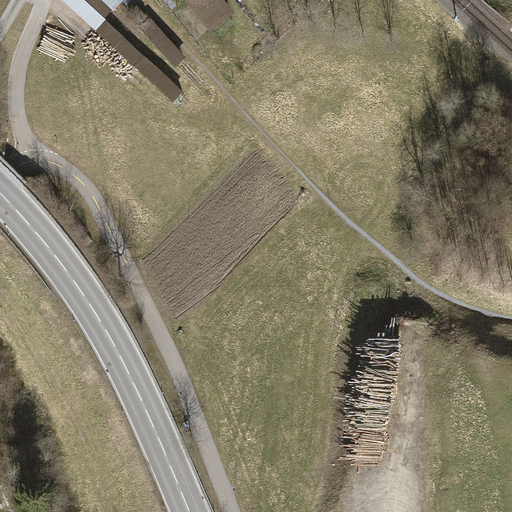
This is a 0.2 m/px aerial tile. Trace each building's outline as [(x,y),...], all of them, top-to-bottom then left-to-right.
[(126,2),(123,0),(57,0),(95,35),(126,2)] [(183,0),(213,33),(234,14),(220,0),(183,0)] [(130,15),(138,26),(147,19),(138,8),(130,15)] [(111,23),(100,35),(157,84),(167,71),(111,23)] [(197,85),(208,75),(160,26),(150,36),(197,85)] [(147,37),(139,45),(173,77),(181,68),(147,37)]
